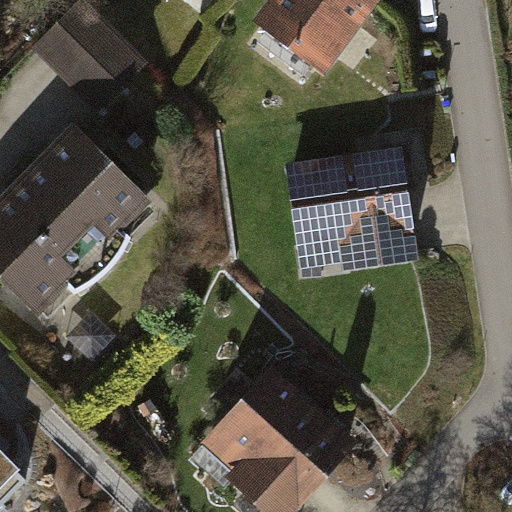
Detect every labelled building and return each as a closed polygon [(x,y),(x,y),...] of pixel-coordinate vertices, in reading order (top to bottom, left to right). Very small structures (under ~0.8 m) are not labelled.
[(231,0),(196,0),(218,17),(231,0)] [(395,4),(390,0),(280,0),(253,34),(325,91),(395,4)] [(150,67),(84,1),(32,52),(98,118),(150,67)] [(74,134),(0,205),(0,282),(41,325),(154,216),(74,134)] [(410,148),(284,164),(300,290),(426,274),(410,148)] [(275,371),(201,446),(268,511),(306,511),(362,456),(275,371)] [(0,511),(27,511),(38,502),(0,465),(0,511)]
